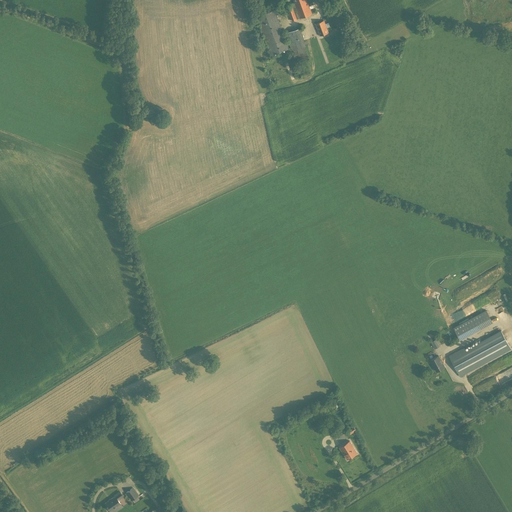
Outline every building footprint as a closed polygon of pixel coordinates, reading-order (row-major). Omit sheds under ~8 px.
[(292,21),(312,14),(310,9),(315,7),(312,0),(309,0),(307,1),(307,0),(294,0),(295,2),(291,4),(287,6),(292,21)] [(342,33),(347,31),(340,12),(335,13),(342,33)] [(320,36),(329,32),(324,20),(315,24),(320,36)] [(306,46),(300,28),(285,33),(292,51),(306,46)] [(265,44),(262,45),(264,50),(267,49),(266,47),(283,41),(280,35),(264,41),(265,44)] [(286,50),(284,44),(276,47),(278,53),(286,50)] [(460,324),(454,327),(460,339),(467,335),(460,324)] [(501,330),(466,349),(476,368),(511,349),(501,330)] [(434,349),(440,346),(437,339),(431,342),(434,349)] [(465,347),(449,355),(450,357),(460,377),(476,368),(465,347)] [(439,355),(430,360),(436,371),(445,367),(439,355)] [(315,430),(321,426),(318,421),(312,425),(315,430)] [(350,434),(356,431),(353,426),(347,430),(350,434)] [(107,447),(119,443),(118,438),(105,441),(107,447)] [(347,459),(357,453),(349,441),(339,447),(347,459)] [(89,477),(101,471),(88,446),(77,452),(89,477)] [(102,459),(104,451),(96,448),(94,457),(102,459)] [(133,488),(125,493),(131,501),(132,500),(134,502),(139,499),(137,496),(138,496),(133,488)] [(118,500),(123,497),(119,492),(114,495),(115,496),(105,503),(111,511),(115,511),(123,507),(120,503),(118,500)]
